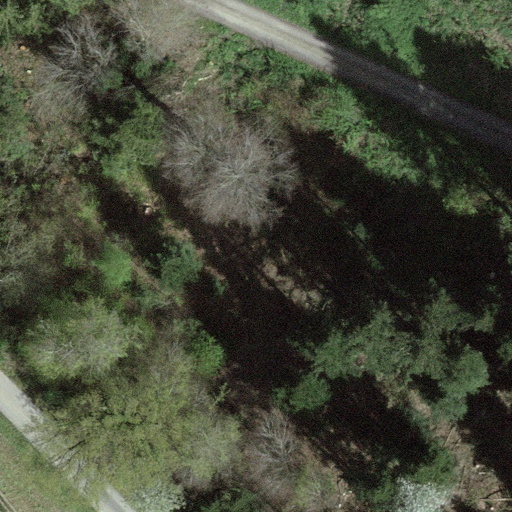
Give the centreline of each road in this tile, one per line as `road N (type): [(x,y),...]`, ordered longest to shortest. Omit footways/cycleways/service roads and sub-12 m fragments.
road 1 (track): [(222,0),(511,131)]
road 2 (residential): [(115,511),(0,391)]
